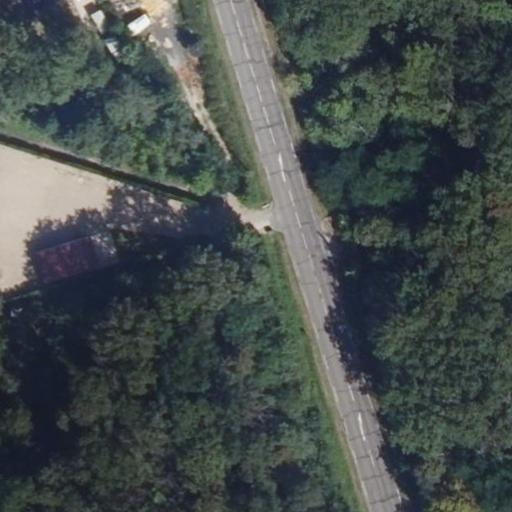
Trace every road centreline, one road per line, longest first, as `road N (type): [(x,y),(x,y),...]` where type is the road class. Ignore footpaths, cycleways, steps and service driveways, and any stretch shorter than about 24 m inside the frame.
road 1 (secondary): [(232,0),(385,511)]
road 2 (track): [(298,211),(0,319)]
road 3 (track): [(0,116),(298,211)]
